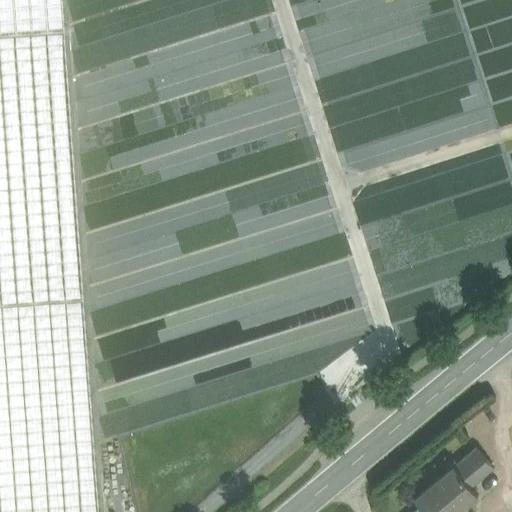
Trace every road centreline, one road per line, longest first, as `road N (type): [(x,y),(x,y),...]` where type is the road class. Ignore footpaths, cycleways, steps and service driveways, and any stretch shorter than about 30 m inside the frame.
road 1 (track): [(280,0),(387,334),(327,404),(207,511)]
road 2 (secondary): [(296,511),(511,336)]
road 3 (track): [(511,132),(340,187)]
